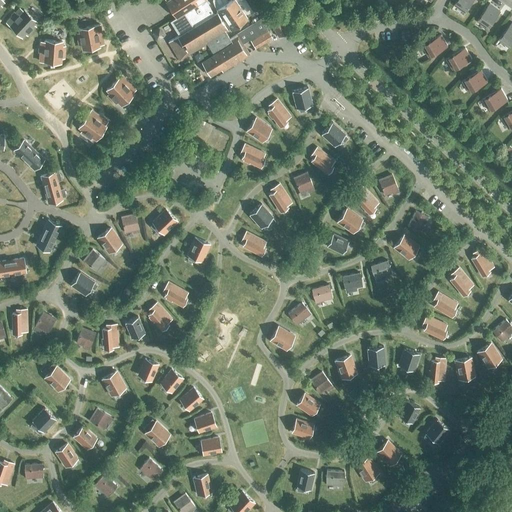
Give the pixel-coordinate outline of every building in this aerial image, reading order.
[(207,43),(225,32),(228,30),(228,29),(230,28),(231,29),(248,18),(235,0),(230,0),(217,8),(219,12),(218,13),(217,12),(213,14),(204,0),(166,0),(167,0),(166,1),(176,17),(170,21),(179,35),(169,42),(180,60),(207,43)] [(457,0),(455,4),(465,12),(473,0),(457,0)] [(478,21),(488,28),(501,10),(490,3),(478,21)] [(25,33),(27,35),(35,26),(33,25),(37,21),(20,6),(6,20),(10,23),(8,25),(21,37),(25,33)] [(278,12),(267,19),(277,36),(288,29),(278,12)] [(250,39),(267,28),(261,17),(244,28),(250,39)] [(511,22),(499,39),(510,47),(511,43),(511,22)] [(81,48),(99,45),(99,43),(103,42),(100,23),(78,26),(78,31),(76,32),(78,44),(80,43),(81,48)] [(250,39),(256,48),(273,37),(267,28),(250,39)] [(225,32),(207,43),(214,53),(201,61),(210,76),(221,69),(223,72),(251,54),(237,33),(229,38),(225,32)] [(423,45),(429,56),(448,45),(441,34),(423,45)] [(65,45),(62,45),(62,41),(44,39),(44,41),(40,41),(38,61),(61,62),(61,57),(64,57),(65,45)] [(447,58),(453,69),(472,58),(465,47),(447,58)] [(463,80),(469,91),(488,80),(481,69),(463,80)] [(118,101),(121,105),(134,92),(133,91),(136,88),(122,74),(106,89),(109,93),(107,95),(116,103),(118,101)] [(302,104),(302,106),(309,105),(308,102),(304,87),(290,90),(295,106),(302,104)] [(483,99),(489,110),(508,99),(501,88),(483,99)] [(267,110),(280,127),(288,121),(286,120),(291,116),(277,97),(268,104),(270,107),(267,110)] [(96,140),(109,122),(93,110),(90,114),(89,113),(78,127),(82,130),(80,132),(90,140),(92,137),(96,140)] [(511,110),(502,116),(509,128),(511,125),(511,110)] [(267,134),(271,129),(268,128),(269,127),(255,119),(248,131),(261,139),(265,133),(267,134)] [(223,148),(231,131),(207,120),(199,137),(223,148)] [(339,140),(344,135),(342,133),(330,122),(321,133),(332,144),(337,138),(339,140)] [(14,150),(24,159),(34,149),(24,139),(14,150)] [(260,158),(263,152),(260,151),(261,150),(246,144),(240,157),(255,163),(258,157),(260,158)] [(44,158),(34,149),(24,159),(34,169),(35,167),(44,158)] [(330,166),(334,161),(332,160),(332,159),(320,150),(311,161),(323,170),(328,165),(330,166)] [(40,175),(44,189),(59,185),(58,180),(62,180),(60,172),(56,173),(55,171),(40,175)] [(294,177),(293,177),(301,193),(314,188),(307,172),(294,177)] [(392,174),(379,179),(385,194),(385,195),(394,192),(395,197),(400,195),(398,191),(397,189),(398,189),(392,174)] [(274,186),(276,190),(269,194),(279,209),(291,201),(279,183),(274,186)] [(59,185),(44,189),(48,202),(63,198),(62,197),(66,196),(64,188),(61,189),(59,185)] [(373,205),(377,201),(376,199),(365,187),(355,197),(366,208),(371,203),(373,205)] [(268,222),(272,217),(270,216),(271,216),(259,205),(249,215),(261,226),(266,220),(268,222)] [(178,220),(166,207),(152,221),(153,223),(150,225),(154,229),(157,226),(165,234),(178,220)] [(357,225),(361,219),(359,218),(345,209),(338,221),(351,230),(355,223),(357,225)] [(408,226),(420,232),(428,216),(415,210),(408,226)] [(132,232),(139,231),(138,229),(135,213),(121,216),(125,232),(132,230),(132,232)] [(48,219),(42,232),(55,238),(61,225),(48,219)] [(123,242),(111,226),(97,236),(108,253),(123,242)] [(36,244),(49,250),(55,238),(42,232),(36,244)] [(347,246),(349,240),(347,239),(333,232),(327,245),(341,252),(344,245),(347,246)] [(408,258),(410,256),(414,251),(418,253),(421,249),(418,247),(420,245),(404,233),(393,247),(406,256),(408,258)] [(263,246),(265,240),(263,239),(248,234),(243,247),(258,252),(260,245),(263,246)] [(202,261),(205,256),(211,243),(194,236),(186,253),(193,256),(195,257),(194,261),(199,264),(201,260),(202,261)] [(482,276),(490,271),(489,269),(494,266),(482,246),(472,251),(474,255),(471,257),(482,276)] [(92,249),(86,256),(84,260),(96,270),(100,264),(102,265),(106,260),(105,259),(92,249)] [(23,257),(10,260),(12,274),(25,271),(23,257)] [(370,265),(375,278),(391,273),(387,259),(370,265)] [(0,261),(0,275),(12,274),(10,260),(0,261)] [(471,289),(469,288),(474,284),(459,266),(450,273),(452,276),(449,278),(463,296),(471,289)] [(91,281),(92,280),(77,269),(68,283),(83,293),(88,285),(92,287),(94,283),(91,281)] [(342,275),(345,289),(362,286),(359,272),(342,275)] [(189,291),(168,280),(163,290),(166,292),(164,295),(183,306),(188,298),(186,296),(189,291)] [(311,288),(315,302),(332,297),(328,283),(311,288)] [(455,307),(458,302),(438,290),(432,300),(435,301),(432,305),(452,316),(456,308),(455,307)] [(172,318),(157,301),(148,308),(151,311),(148,314),(162,330),(170,324),(168,322),(172,318)] [(303,301),(289,312),(297,324),(312,313),(303,301)] [(28,331),(27,308),(16,308),(16,312),(12,312),(12,334),(22,334),(22,331),(28,331)] [(47,332),(55,318),(43,311),(35,325),(41,329),(40,331),(46,334),(47,332)] [(445,329),(448,323),(426,314),(421,324),(425,326),(423,329),(443,338),(447,330),(445,329)] [(137,335),(138,338),(144,336),(143,334),(144,334),(140,318),(126,321),(130,337),(137,335)] [(508,335),(510,337),(511,334),(511,326),(505,318),(492,330),(501,341),(508,335)] [(119,346),(117,322),(106,323),(106,327),(102,327),(103,350),(113,349),(113,346),(119,346)] [(278,324),(269,340),(287,350),(296,334),(278,324)] [(89,347),(95,332),(82,327),(76,342),(83,344),(82,347),(88,349),(89,347)] [(500,359),(502,358),(491,341),(476,351),(487,368),(496,362),(498,365),(503,362),(500,359)] [(383,364),(385,364),(383,345),(367,347),(369,365),(378,364),(379,368),(384,368),(383,364)] [(414,369),(419,352),(404,347),(398,364),(407,367),(405,372),(410,374),(412,369),(414,369)] [(473,375),(475,375),(471,355),(454,359),(458,379),(468,377),(468,380),(474,379),(473,375)] [(343,373),(343,376),(350,374),(349,371),(344,356),(331,360),(336,375),(343,373)] [(444,380),(447,357),(435,356),(435,359),(431,359),(430,369),(428,369),(428,376),(429,376),(428,381),(438,382),(438,380),(444,380)] [(159,363),(144,357),(137,375),(151,381),(159,363)] [(58,391),(70,378),(56,364),(55,365),(52,363),(48,367),(51,370),(44,377),(58,391)] [(172,392),(184,377),(172,367),(159,382),(172,392)] [(126,387),(117,369),(101,378),(110,395),(119,390),(121,394),(126,391),(125,388),(126,387)] [(322,373),(311,380),(321,394),(328,390),(331,394),(335,391),(322,373)] [(1,383),(0,384),(0,405),(3,409),(9,404),(5,401),(13,394),(1,383)] [(189,410),(204,398),(194,386),(193,386),(179,398),(189,410)] [(316,408),(320,403),(318,402),(305,392),(297,404),(310,413),(314,407),(316,408)] [(399,415),(412,422),(420,407),(407,400),(399,415)] [(42,430),(43,431),(56,418),(44,407),(32,420),(39,427),(36,430),(40,433),(42,430)] [(109,423),(112,417),(110,416),(97,407),(90,419),(103,428),(107,422),(109,423)] [(198,432),(217,426),(212,411),(193,417),(198,432)] [(158,446),(171,433),(156,419),(155,420),(152,418),(148,422),(151,425),(144,432),(158,446)] [(312,430),(313,424),(311,423),(296,418),(292,431),(307,436),(309,429),(312,430)] [(437,442),(438,442),(449,428),(436,418),(425,432),(433,438),(430,441),(434,445),(437,442)] [(97,437),(83,424),(73,436),(87,448),(97,437)] [(402,452),(387,438),(375,451),(389,465),(396,458),(399,461),(403,456),(400,454),(402,452)] [(201,456),(217,452),(214,439),(198,442),(200,449),(197,450),(199,456),(201,456)] [(78,458),(68,442),(54,451),(65,467),(78,458)] [(380,471),(369,454),(354,464),(365,480),(374,475),(376,478),(380,475),(378,472),(380,471)] [(139,468),(152,479),(162,469),(149,457),(139,468)] [(7,484),(15,462),(4,458),(3,462),(0,460),(0,484),(1,484),(1,482),(7,484)] [(42,463),(24,464),(26,479),(44,477),(42,463)] [(296,482),(313,486),(316,472),(299,468),(296,482)] [(327,471),(325,485),(343,486),(344,472),(327,471)] [(212,491),(208,472),(192,476),(197,494),(203,493),(204,497),(211,495),(211,491),(212,491)] [(104,474),(94,484),(107,496),(117,486),(104,474)] [(245,511),(255,502),(242,489),(228,504),(230,506),(228,508),(232,511),(234,509),(237,511),(245,511)] [(185,493),(174,501),(181,511),(189,511),(190,511),(196,508),(196,507),(194,505),(185,493)] [(62,511),(53,500),(39,511),(62,511)]
